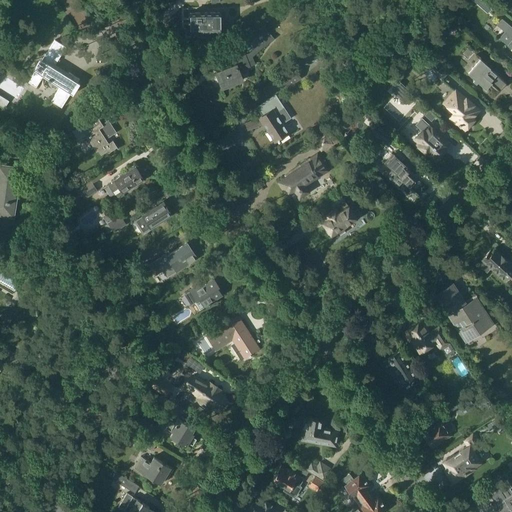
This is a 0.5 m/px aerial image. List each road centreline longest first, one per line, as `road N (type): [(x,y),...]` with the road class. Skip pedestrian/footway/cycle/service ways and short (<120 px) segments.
road 1 (residential): [(314,340),(93,0)]
road 2 (residential): [(314,340),(511,137)]
road 3 (residential): [(418,511),(314,340)]
road 4 (residential): [(210,511),(314,340)]
